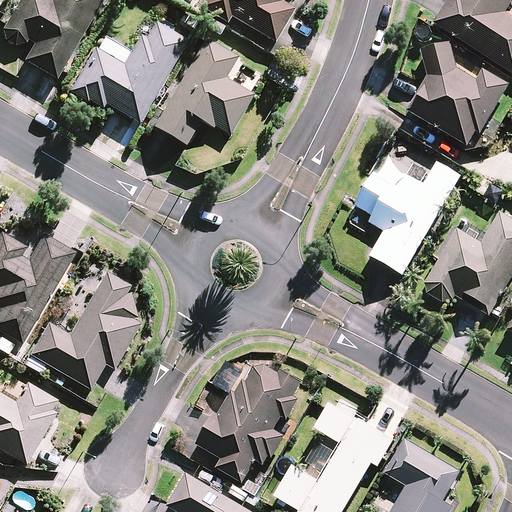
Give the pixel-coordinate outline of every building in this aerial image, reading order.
[(105,0),(25,0),(7,33),(37,50),(32,58),(63,76),(105,0)] [(291,0),(230,0),(225,11),(282,40),(300,5),(291,0)] [(511,0),(456,0),(442,23),(511,67),(511,14),(505,10),(511,0)] [(160,27),(153,38),(147,35),(131,62),(106,47),(99,60),(92,56),(75,87),(106,104),(109,99),(145,120),(188,43),(160,27)] [(241,54),(210,37),(162,125),(192,141),(206,115),(236,132),(258,91),(230,76),(241,54)] [(452,42),(426,53),(435,75),(415,110),(477,147),(511,88),(511,87),(487,73),(482,80),(464,69),(452,42)] [(465,174),(442,161),(429,184),(410,173),(402,186),(379,172),(360,205),(378,215),(374,222),(389,231),(375,255),(408,274),(465,174)] [(511,275),(511,218),(502,213),(486,242),(463,229),(430,288),(456,302),(460,295),(491,312),(511,275)] [(29,244),(8,231),(0,244),(0,284),(2,286),(0,289),(0,302),(6,306),(0,316),(0,326),(27,341),(79,250),(39,227),(29,244)] [(147,292),(111,273),(76,333),(54,321),(36,352),(97,386),(112,360),(120,364),(145,319),(139,313),(147,292)] [(235,390),(201,449),(223,462),(220,468),(246,483),(259,460),(271,467),(293,430),(279,422),(301,384),(261,361),(241,394),(235,390)] [(0,444),(30,460),(63,398),(28,380),(19,397),(0,387),(0,444)] [(400,438),(338,400),(323,426),(348,441),(325,478),(301,463),(282,494),(310,511),(347,511),(379,461),(384,464),(400,438)] [(466,469),(411,440),(393,473),(413,484),(398,511),(453,511),(459,502),(450,498),(466,469)] [(259,511),(195,471),(175,502),(189,511),(259,511)]
